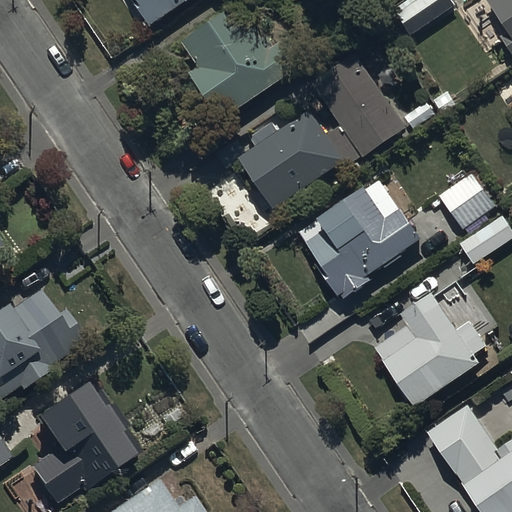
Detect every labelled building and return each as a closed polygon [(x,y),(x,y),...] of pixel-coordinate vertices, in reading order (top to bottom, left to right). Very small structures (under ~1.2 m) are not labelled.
[(136,0),(144,13),(141,15),(151,32),(198,0),(136,0)] [(451,0),(414,0),(399,10),(412,36),(455,8),(451,0)] [(511,0),(488,0),(487,1),(504,28),(495,33),(511,60),(511,0)] [(223,124),(244,109),(305,67),(288,42),(273,53),(242,7),(186,45),(203,69),(191,78),(223,124)] [(313,114),(240,162),(273,212),(342,167),(346,173),(409,133),(358,54),(312,84),(341,129),(329,138),(313,114)] [(511,88),(509,84),(482,104),(497,126),(511,116),(511,88)] [(472,175),(439,198),(464,234),(497,211),(472,175)] [(366,192),(317,226),(324,236),(307,247),(321,268),(317,270),(338,301),(344,297),(348,302),(373,285),(369,280),(422,243),(389,195),(375,205),(366,192)] [(511,229),(506,219),(462,246),(475,268),(511,245),(511,229)] [(407,330),(377,348),(416,412),(483,370),(476,359),(489,351),(473,326),(460,334),(435,295),(399,317),(407,330)] [(39,297),(0,322),(0,402),(18,391),(21,396),(52,376),(49,372),(86,349),(64,314),(54,321),(39,297)] [(55,455),(30,472),(55,510),(82,492),(85,496),(133,464),(119,443),(122,441),(104,413),(100,416),(84,392),(35,425),(55,455)] [(413,464),(435,449),(479,511),(511,511),(511,446),(503,453),(470,407),(406,453),(413,464)] [(0,444),(0,468),(11,461),(0,444)] [(158,485),(117,511),(199,511),(193,502),(183,508),(179,501),(172,506),(158,485)]
